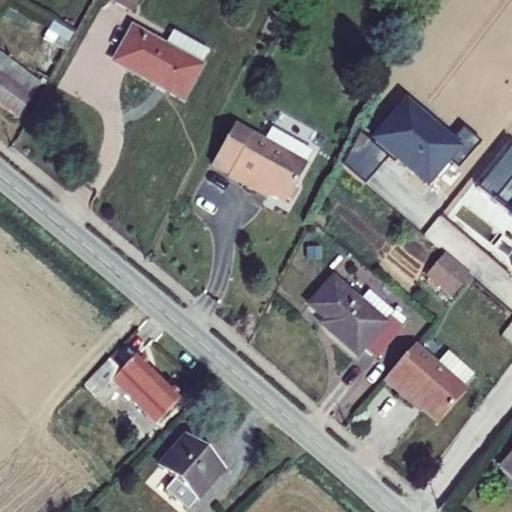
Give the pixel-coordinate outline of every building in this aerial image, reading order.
[(112,0),(130,10),(136,0),(112,0)] [(201,69),(197,67),(164,48),(130,29),(113,60),(128,68),(126,71),(182,102),(201,69)] [(164,48),(197,67),(205,53),(172,34),(164,48)] [(0,105),(15,117),(40,85),(0,54),(0,105)] [(429,184),(446,163),(455,151),(448,145),(402,109),(372,146),(386,157),(390,153),(429,184)] [(305,167),(301,164),(262,142),(233,125),(210,164),(228,174),(227,177),(253,192),(256,188),(284,204),(285,201),(293,188),(305,167)] [(262,142),(301,164),(309,150),(270,128),(262,142)] [(461,129),(448,145),(455,151),(446,163),(458,173),(480,145),(461,129)] [(362,187),(386,157),(372,146),(360,136),(336,166),(362,187)] [(509,212),(511,208),(511,145),(478,188),(509,212)] [(293,188),(285,201),(290,204),(298,191),(293,188)] [(320,249),(306,249),(306,260),(320,260),(320,249)] [(471,279),(443,256),(425,276),(453,300),(471,279)] [(356,358),(362,351),(385,325),(358,302),(331,279),(308,306),(321,318),(331,327),(327,332),(356,358)] [(358,302),(385,325),(387,323),(398,332),(406,323),(394,312),(392,314),(367,292),(358,302)] [(331,327),(321,318),(317,323),(327,332),(331,327)] [(373,360),(398,332),(387,323),(385,325),(362,351),(373,360)] [(465,391),(462,389),(435,365),(414,346),(382,381),(410,406),(413,402),(422,410),(437,423),(465,391)] [(435,365),(462,389),(474,376),(446,352),(435,365)] [(160,455),(188,429),(133,372),(118,388),(107,402),(160,455)] [(105,375),(87,397),(100,409),(107,402),(118,388),(105,375)] [(419,414),(422,410),(413,402),(410,406),(419,414)] [(511,452),(498,467),(511,479),(511,452)] [(170,504),(161,511),(200,511),(219,497),(185,460),(155,486),(170,504)]
